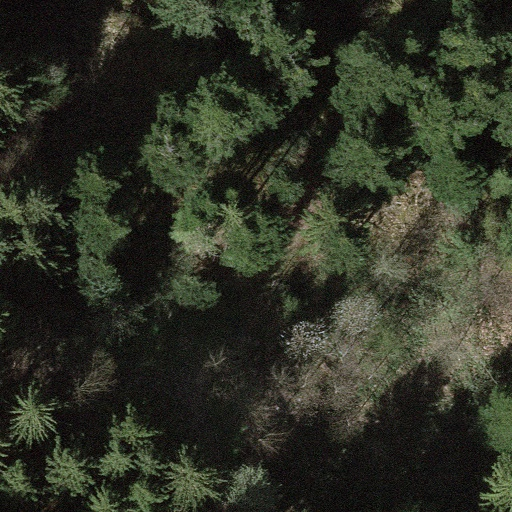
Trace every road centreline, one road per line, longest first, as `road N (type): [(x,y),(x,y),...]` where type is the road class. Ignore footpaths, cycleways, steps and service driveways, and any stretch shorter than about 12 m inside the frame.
road 1 (track): [(0,491),(189,349),(499,0)]
road 2 (track): [(0,349),(189,349),(205,511)]
